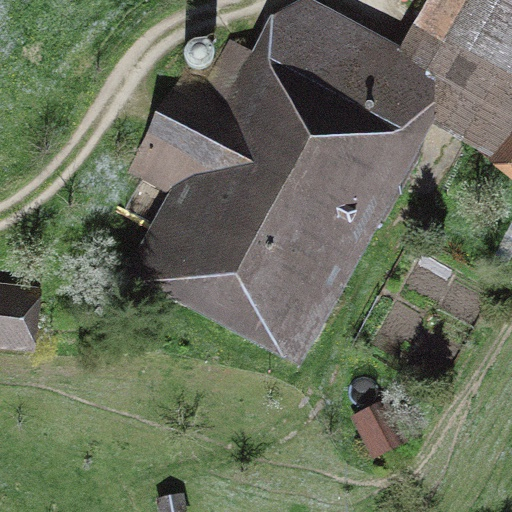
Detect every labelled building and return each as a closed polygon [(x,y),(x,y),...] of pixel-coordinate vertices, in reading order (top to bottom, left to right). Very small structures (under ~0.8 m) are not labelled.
[(511,71),(511,0),(427,0),(417,19),(511,71)] [(131,174),(191,207),(162,260),(286,327),(322,261),(342,272),(425,120),(405,109),(427,68),(304,1),(267,68),(227,47),(204,90),(183,78),(131,174)] [(511,109),(483,149),(511,170),(511,109)] [(0,340),(20,342),(23,296),(0,294),(0,340)] [(353,416),(372,451),(400,434),(381,400),(353,416)]
